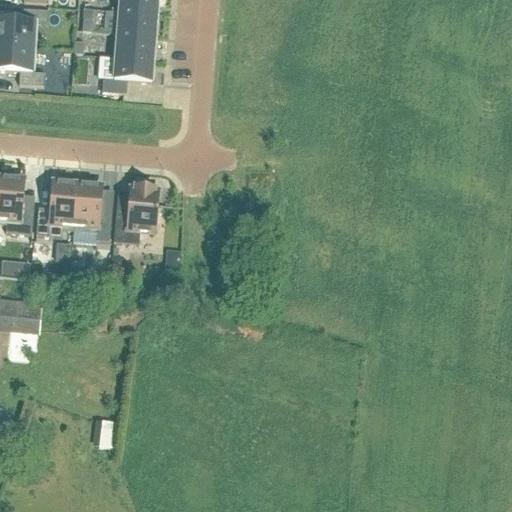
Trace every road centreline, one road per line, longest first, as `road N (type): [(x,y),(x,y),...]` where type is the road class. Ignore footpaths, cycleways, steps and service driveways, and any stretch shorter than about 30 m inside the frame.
road 1 (residential): [(511,480),(197,345),(190,334),(195,163)]
road 2 (residential): [(468,245),(281,168),(195,163)]
road 3 (residential): [(468,245),(492,0)]
road 4 (residential): [(195,163),(0,146)]
road 5 (residential): [(195,163),(208,0)]
